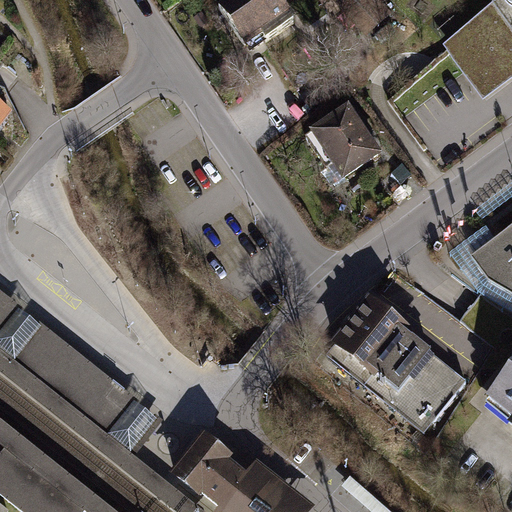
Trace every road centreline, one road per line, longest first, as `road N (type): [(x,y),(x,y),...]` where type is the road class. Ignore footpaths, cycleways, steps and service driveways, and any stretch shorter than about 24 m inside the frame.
road 1 (tertiary): [(132,0),(333,289)]
road 2 (residential): [(333,289),(511,154)]
